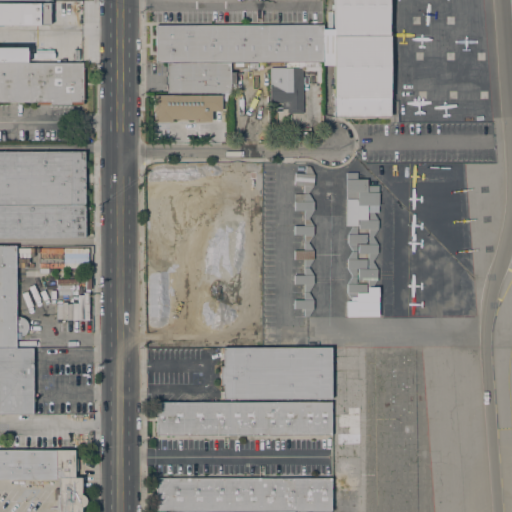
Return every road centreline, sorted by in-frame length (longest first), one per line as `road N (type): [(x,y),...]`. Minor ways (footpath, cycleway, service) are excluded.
road 1 (secondary): [(119,511),(120,151)]
road 2 (residential): [(120,151),(330,144)]
